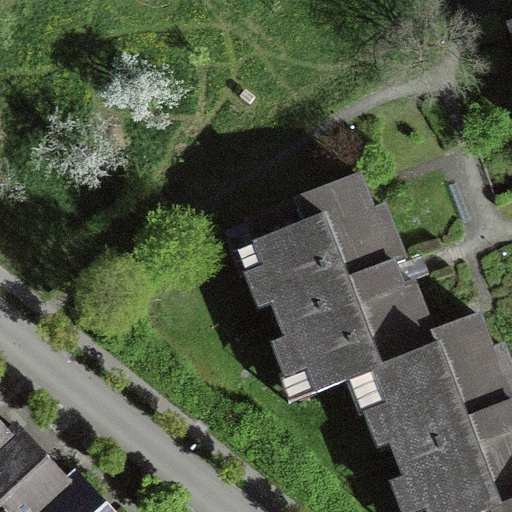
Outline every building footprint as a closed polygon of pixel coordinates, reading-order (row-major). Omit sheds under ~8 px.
[(374,371),(437,347),(432,332),(412,282),(401,286),(393,265),(404,261),(383,206),(372,210),(358,175),(244,219),(262,268),(246,274),(260,309),(273,304),(286,338),(273,343),(287,378),(308,370),(317,393),(374,371)] [(486,511),(493,509),(511,502),(511,370),(502,345),(491,349),(478,314),(432,332),(437,347),(374,371),(387,405),(366,413),(379,448),(392,443),(405,477),(392,482),(403,511),(417,511),(427,508),(428,511),(486,511)] [(0,450),(12,440),(0,427),(0,450)] [(12,440),(0,450),(0,511),(41,511),(70,486),(21,432),(12,440)] [(70,486),(41,511),(109,511),(105,506),(79,478),(70,486)] [(511,511),(511,502),(493,509),(494,511),(511,511)]
